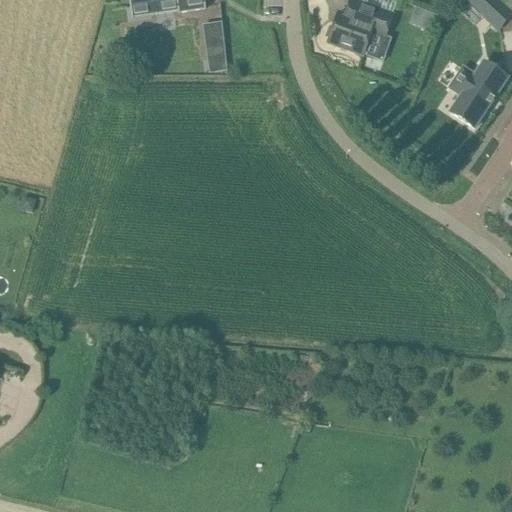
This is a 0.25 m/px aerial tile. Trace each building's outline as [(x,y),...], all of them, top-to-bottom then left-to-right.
[(67,0),(33,0),(26,31),(58,39),(67,0)] [(150,4),(151,15),(178,11),(178,13),(206,10),(204,0),(129,0),(130,6),(150,4)] [(329,39),(327,44),(363,56),(371,33),(385,38),(393,16),(391,16),(361,5),(350,1),(345,16),(338,14),(333,29),(329,28),(326,38),(329,39)] [(511,15),(498,2),(484,18),(498,30),(511,15)] [(424,16),(418,32),(435,38),(441,22),(424,16)] [(221,24),(207,25),(211,54),(224,53),(221,24)] [(462,96),(451,113),(473,129),(507,79),(486,64),(476,77),(465,69),(451,88),(462,96)] [(22,198),(21,204),(23,211),(31,214),(35,201),(22,198)]
